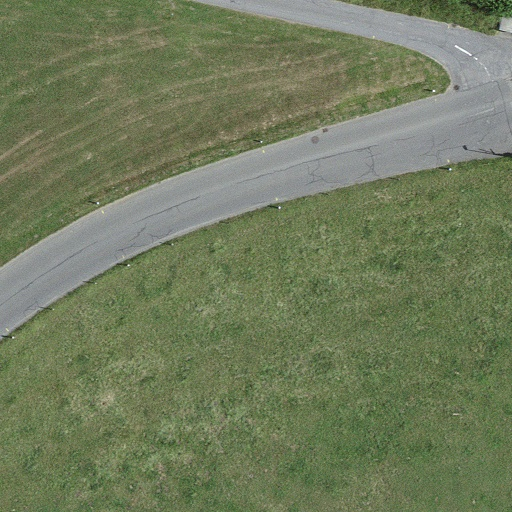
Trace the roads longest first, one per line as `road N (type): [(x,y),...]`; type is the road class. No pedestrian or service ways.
road 1 (tertiary): [(511,108),(159,217),(60,267),(0,309)]
road 2 (unclassified): [(511,72),(392,25),(270,0)]
